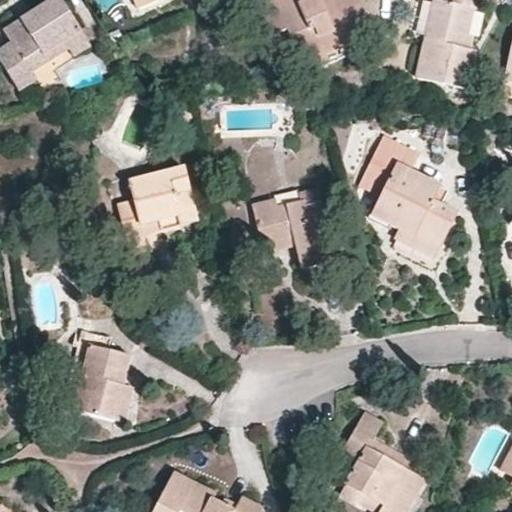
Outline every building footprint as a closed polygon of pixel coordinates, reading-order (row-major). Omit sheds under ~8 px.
[(64,0),(56,0),(33,13),(21,21),(2,33),(10,45),(0,51),(0,57),(21,91),(39,81),(33,70),(72,47),(68,40),(82,31),(64,0)] [(137,0),(131,3),(134,10),(157,1),(156,0),(137,0)] [(344,0),(343,0),(327,8),(324,2),(323,0),(314,0),(308,2),(307,0),(262,0),(259,1),(275,37),(290,31),(301,55),(327,45),(331,53),(378,33),(363,0),(344,0)] [(467,51),(460,50),(462,38),(469,9),(475,11),(477,0),(445,0),(445,4),(433,1),(416,80),(464,91),(473,52),(467,51)] [(33,13),(30,7),(17,15),(21,21),(33,13)] [(147,31),(151,55),(189,49),(185,25),(147,31)] [(68,40),(72,47),(76,54),(90,46),(82,31),(68,40)] [(469,40),(462,38),(460,50),(467,51),(469,40)] [(331,53),(327,45),(301,55),(307,69),(333,58),(331,53)] [(175,82),(163,80),(161,96),(174,98),(175,82)] [(303,94),(302,108),(324,110),(322,96),(303,94)] [(456,132),(449,128),(444,137),(451,140),(456,132)] [(441,206),(449,191),(412,172),(421,153),(385,137),(360,186),(383,198),(374,216),(400,229),(439,249),(456,215),(441,206)] [(130,182),(134,202),(118,206),(124,230),(127,241),(181,227),(180,225),(198,220),(184,168),(130,182)] [(263,245),(271,244),(293,238),(295,247),(300,269),(335,261),(321,201),(310,204),(309,200),(277,208),(275,202),(254,208),(263,245)] [(400,229),(396,238),(435,258),(439,249),(400,229)] [(295,247),(293,238),(271,244),(273,251),(295,247)] [(76,358),(89,361),(81,395),(76,413),(115,423),(127,376),(131,357),(109,352),(111,339),(83,332),(76,358)] [(68,393),(81,395),(89,361),(76,358),(68,393)] [(115,423),(125,425),(136,378),(127,376),(115,423)] [(407,511),(426,481),(406,470),(369,450),(374,441),(384,423),(366,413),(344,451),(361,460),(347,484),(385,506),(381,511),(407,511)] [(406,470),(410,461),(374,441),(369,450),(406,470)] [(511,453),(503,471),(511,475),(511,453)] [(224,505),(213,500),(216,494),(174,472),(153,511),(262,511),(264,509),(242,497),(238,505),(235,511),(224,505)] [(347,484),(342,493),(374,511),(381,511),(385,506),(347,484)] [(227,499),(224,505),(235,511),(238,505),(227,499)]
